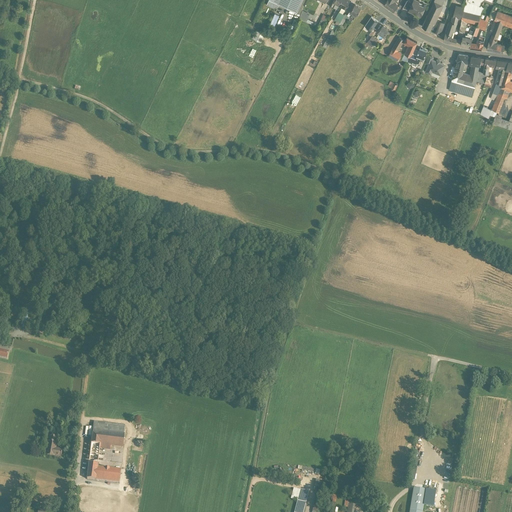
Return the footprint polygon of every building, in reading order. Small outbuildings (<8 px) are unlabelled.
[(301,0),(273,0),(279,3),(296,11),(301,0)] [(349,0),(340,0),(338,4),(341,6),(339,10),(342,12),(343,12),(349,0)] [(386,0),(384,4),(394,11),(398,5),(395,4),(393,2),(393,0),(386,0)] [(408,0),(407,0),(403,7),(407,9),(408,8),(410,9),(413,3),(411,1),(408,0)] [(426,4),(416,0),(414,0),(413,3),(410,9),(409,10),(421,15),(426,4)] [(440,3),(435,1),(432,7),(440,11),(443,5),(440,3)] [(480,5),(466,1),(464,7),(464,10),(481,14),(482,13),(484,6),(480,5)] [(360,8),(354,4),(349,11),(352,13),(350,16),(353,18),(353,19),(360,8)] [(460,6),(458,15),(454,14),(453,16),(458,18),(461,19),(464,10),(464,7),(460,6)] [(432,7),(426,19),(434,23),(440,11),(432,7)] [(309,14),(302,10),(298,17),(305,21),(309,14)] [(481,14),(464,10),(461,19),(461,24),(466,25),(466,24),(466,25),(467,20),(478,22),(480,18),(481,14)] [(509,15),(498,11),(495,16),(504,19),(503,22),(506,24),(509,15)] [(327,17),(324,15),(319,24),(323,26),(327,17)] [(378,21),(372,16),(365,25),(372,30),(374,27),(378,21)] [(495,16),(489,33),(493,34),(493,33),(498,35),(503,22),(504,19),(495,16)] [(488,21),(480,18),(478,22),(477,25),(480,27),(485,28),(485,29),(488,21)] [(434,23),(426,19),(422,26),(430,30),(434,23)] [(453,22),(451,27),(448,26),(447,30),(453,31),(454,31),(456,23),(453,22)] [(383,25),(378,32),(381,34),(378,38),(381,40),(384,36),(385,37),(387,34),(386,33),(389,29),(383,25)] [(264,33),(257,29),(253,37),(260,41),(264,33)] [(453,31),(447,30),(446,32),(443,40),(450,42),(452,38),(453,31)] [(468,38),(466,37),(465,38),(463,38),(463,39),(462,39),(462,41),(461,45),(470,47),(471,42),(474,34),(475,31),(471,30),(468,38)] [(493,34),(491,40),(490,40),(489,41),(487,48),(499,51),(500,44),(495,43),(498,35),(493,33),(493,34)] [(378,39),(372,35),(372,36),(369,40),(371,41),(372,42),(374,44),(378,39)] [(399,36),(388,55),(393,58),(397,60),(401,52),(397,50),(404,39),(399,36)] [(410,44),(406,54),(411,56),(417,42),(412,39),(410,44)] [(479,40),(478,40),(477,44),(471,42),(470,47),(482,49),(484,41),(479,40)] [(427,50),(420,48),(417,55),(424,58),(427,50)] [(468,55),(459,54),(457,60),(456,60),(454,66),(456,66),(452,80),(460,83),(462,73),(466,62),(466,60),(468,55)] [(424,58),(417,55),(416,58),(415,58),(413,62),(417,64),(417,65),(421,67),(423,62),(422,61),(424,58)] [(485,58),(468,55),(466,60),(466,62),(470,62),(470,64),(473,64),(473,68),(478,69),(479,65),(481,65),(481,63),(485,64),(485,58)] [(497,60),(485,58),(485,64),(483,72),(488,73),(489,64),(496,65),(497,60)] [(432,59),(431,59),(429,64),(426,71),(431,73),(432,70),(441,73),(442,70),(443,70),(444,68),(443,67),(444,64),(432,59)] [(501,68),(497,82),(501,83),(503,78),(506,68),(508,61),(497,60),(496,65),(496,67),(501,68)] [(478,69),(473,68),(471,76),(471,77),(468,85),(474,87),(476,79),(477,71),(478,69)] [(483,72),(477,71),(476,79),(485,81),(487,75),(488,73),(483,72)] [(471,76),(462,73),(460,83),(468,85),(471,77),(471,76)] [(494,77),(487,75),(485,81),(485,82),(488,83),(492,84),(494,77)] [(511,81),(508,80),(504,79),(501,87),(498,94),(504,97),(507,89),(511,90),(511,81)] [(452,80),(449,88),(458,91),(460,83),(452,80)] [(468,85),(460,83),(458,91),(473,96),(475,87),(474,87),(468,85)] [(504,97),(498,94),(492,109),(497,111),(499,112),(504,97)] [(493,123),(511,129),(511,127),(511,116),(509,120),(501,118),(502,116),(496,114),(493,123)] [(8,352),(0,349),(0,356),(7,358),(8,352)] [(93,431),(124,435),(126,426),(94,422),(93,431)] [(124,435),(93,431),(91,444),(102,445),(109,446),(123,448),(124,435)] [(49,442),(48,441),(48,442),(46,455),(57,458),(59,449),(56,448),(57,443),(56,443),(49,442)] [(102,445),(91,444),(89,459),(98,460),(99,447),(102,448),(102,445)] [(97,467),(88,466),(87,479),(119,483),(121,470),(97,467)] [(315,474),(316,469),(303,466),(302,471),(315,474)] [(314,491),(321,493),(323,482),(316,481),(314,491)] [(414,489),(409,511),(422,511),(423,506),(426,491),(426,490),(414,488),(414,489)] [(301,511),(307,492),(300,491),(294,511),(301,511)] [(435,492),(426,491),(423,506),(433,507),(435,492)]
